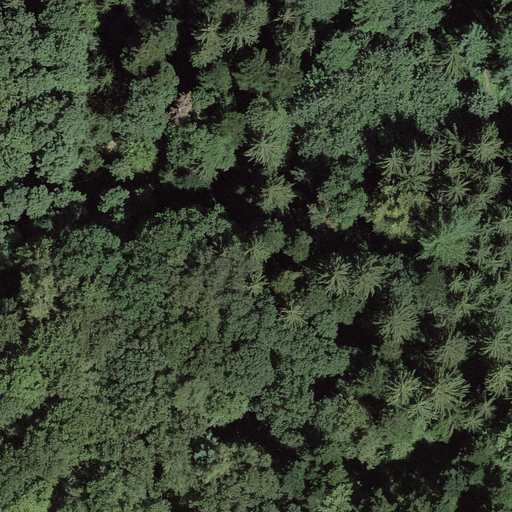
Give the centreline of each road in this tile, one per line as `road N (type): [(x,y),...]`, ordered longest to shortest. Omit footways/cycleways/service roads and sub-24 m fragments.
road 1 (track): [(0,299),(59,454),(56,511)]
road 2 (track): [(511,192),(473,0)]
